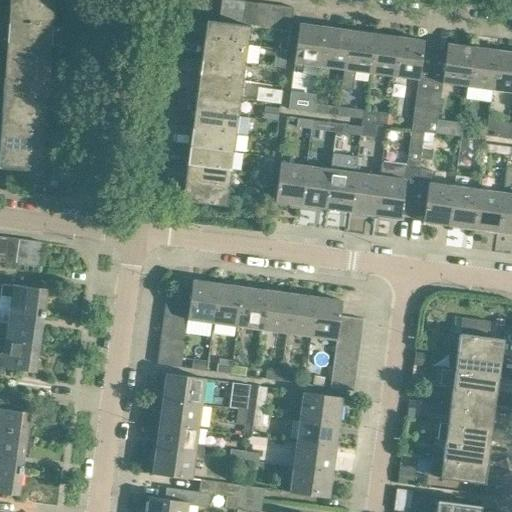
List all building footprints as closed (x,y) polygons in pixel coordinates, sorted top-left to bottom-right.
[(9,0),(9,6),(53,9),(53,0),(9,0)] [(221,0),(218,22),(230,23),(233,0),(221,0)] [(234,0),(233,0),(230,23),(242,25),(245,1),(234,0)] [(245,1),(242,25),(250,26),(253,26),(256,3),(245,1)] [(253,26),(265,28),(268,4),(256,3),(253,26)] [(268,4),(265,28),(277,29),(280,6),(268,4)] [(7,24),(52,27),(53,9),(9,6),(7,24)] [(277,29),(290,31),(293,8),(280,6),(277,29)] [(230,23),(218,22),(206,20),(204,39),(247,45),(250,26),(242,25),(230,23)] [(52,27),(7,24),(6,42),(50,45),(52,27)] [(299,24),(293,63),(318,67),(324,27),(299,24)] [(324,27),(318,67),(343,70),(348,30),(324,27)] [(348,30),(343,70),(368,73),(373,34),(348,30)] [(373,34),(368,73),(393,77),(398,37),(373,34)] [(398,37),(393,77),(418,80),(418,78),(430,79),(433,54),(422,52),(423,41),(398,37)] [(245,62),(247,45),(204,39),(201,57),(245,62)] [(6,42),(5,60),(49,63),(49,62),(59,63),(60,46),(50,45),(6,42)] [(441,83),(467,87),(472,47),(447,44),(445,56),(433,54),(430,79),(441,81),(441,83)] [(497,51),(472,47),(467,87),(492,90),(497,51)] [(492,90),(511,92),(511,52),(497,51),(492,90)] [(243,80),(245,62),(201,57),(199,75),(243,80)] [(5,60),(4,78),(48,81),(49,63),(5,60)] [(240,98),(243,80),(199,75),(196,92),(240,98)] [(2,96),(46,99),(48,81),(4,78),(2,96)] [(254,100),(280,103),(281,91),(256,88),(254,100)] [(423,131),(426,108),(428,91),(416,90),(411,130),(423,131)] [(428,91),(426,108),(423,131),(435,133),(441,93),(428,91)] [(238,116),(240,98),(196,92),(194,110),(238,116)] [(2,96),(1,114),(45,117),(46,99),(2,96)] [(312,112),(313,104),(299,102),(298,110),(312,112)] [(313,104),(312,112),(337,116),(338,107),(313,104)] [(337,116),(361,119),(362,111),(351,109),(338,107),(337,116)] [(235,134),(238,116),(194,110),(192,128),(235,134)] [(362,111),(361,119),(361,123),(375,125),(386,126),(387,114),(362,111)] [(0,128),(0,131),(44,135),(45,117),(1,114),(0,128)] [(310,129),(311,121),(311,120),(297,118),(297,119),(296,127),(310,129)] [(311,120),(311,121),(310,129),(335,133),(336,124),(311,120)] [(461,136),(469,138),(471,123),(462,122),(461,136)] [(360,128),(359,136),(373,138),(375,125),(361,123),(360,127),(360,128)] [(359,136),(360,128),(360,127),(336,124),(335,133),(351,135),(359,136)] [(485,135),(510,139),(511,130),(486,126),(485,135)] [(233,152),(235,134),(192,128),(189,146),(233,152)] [(379,176),(374,215),(399,219),(400,212),(412,214),(412,215),(418,168),(419,158),(421,148),(423,131),(411,130),(406,166),(381,163),(379,176)] [(0,131),(0,149),(43,153),(44,135),(0,131)] [(468,151),(469,138),(461,136),(459,150),(468,151)] [(483,152),(508,155),(509,147),(484,143),(483,152)] [(189,146),(187,164),(231,169),(233,152),(189,146)] [(433,150),(421,148),(419,158),(431,160),(433,150)] [(0,168),(41,171),(43,153),(0,149),(0,168)] [(325,209),(349,212),(354,173),(356,160),(351,159),(331,156),(330,169),(325,209)] [(274,202),(299,205),(305,166),(280,163),(274,202)] [(231,169),(187,164),(184,182),(228,187),(231,169)] [(305,166),(299,205),(325,209),(330,169),(305,166)] [(418,168),(412,215),(412,213),(423,215),(422,222),(448,225),(454,186),(429,183),(431,170),(418,168)] [(349,212),(374,215),(379,176),(354,173),(349,212)] [(226,206),(228,187),(184,182),(182,200),(226,206)] [(448,225),(472,229),(478,189),(454,186),(448,225)] [(472,229),(497,232),(503,193),(478,189),(472,229)] [(497,232),(511,234),(511,194),(503,193),(497,232)] [(3,262),(14,264),(17,239),(7,237),(3,262)] [(14,264),(26,266),(29,240),(17,239),(14,264)] [(42,242),(29,240),(26,266),(38,267),(42,242)] [(186,318),(211,322),(216,284),(192,280),(190,296),(188,307),(186,318)] [(1,284),(0,293),(0,311),(41,317),(41,316),(43,317),(44,310),(43,310),(45,290),(1,284)] [(211,322),(236,325),(242,287),(216,284),(211,322)] [(236,325),(261,329),(267,290),(242,287),(236,325)] [(261,329),(285,332),(291,294),(267,290),(261,329)] [(164,304),(188,307),(190,296),(166,292),(164,304)] [(291,294),(285,332),(310,335),(315,297),(291,294)] [(310,335),(336,339),(338,327),(339,316),(341,301),(315,297),(310,335)] [(163,316),(186,318),(188,307),(164,304),(163,316)] [(0,320),(9,322),(7,339),(38,343),(41,317),(0,311),(0,320)] [(163,316),(161,328),(184,331),(186,318),(163,316)] [(339,316),(338,327),(362,331),(363,319),(351,318),(339,316)] [(459,333),(456,352),(500,358),(503,339),(487,337),(489,321),(461,318),(459,334),(459,333)] [(338,327),(336,339),(360,342),(362,331),(338,327)] [(161,328),(160,340),(183,343),(184,331),(161,328)] [(5,352),(0,351),(0,374),(3,375),(4,367),(34,371),(38,343),(7,339),(5,352)] [(336,339),(334,351),(358,354),(360,342),(336,339)] [(160,340),(158,352),(182,355),(183,343),(160,340)] [(334,351),(333,363),(357,366),(358,354),(334,351)] [(158,352),(156,364),(180,367),(182,355),(158,352)] [(456,352),(454,370),(498,376),(500,358),(456,352)] [(191,369),(205,371),(206,362),(192,360),(191,369)] [(229,374),(230,365),(226,364),(217,363),(216,372),(229,374)] [(357,366),(333,363),(331,375),(355,378),(357,366)] [(229,374),(245,376),(246,367),(236,366),(230,365),(229,374)] [(266,370),(265,379),(279,381),(280,372),(266,370)] [(454,370),(452,388),(495,394),(498,376),(454,370)] [(280,372),(279,381),(294,383),(295,374),(280,372)] [(201,404),(204,379),(165,373),(162,399),(201,404)] [(355,378),(331,375),(329,388),(353,391),(355,378)] [(258,386),(254,411),(263,412),(266,387),(258,386)] [(452,388),(449,406),(493,412),(495,394),(452,388)] [(302,392),(299,417),(338,422),(342,398),(302,392)] [(239,395),(238,409),(246,410),(248,396),(239,395)] [(198,429),(201,404),(162,399),(158,424),(198,429)] [(449,406),(447,424),(491,429),(493,412),(449,406)] [(0,436),(25,440),(29,413),(0,409),(0,436)] [(244,424),(246,410),(238,409),(236,423),(244,424)] [(261,426),(263,412),(254,411),(252,425),(253,425),(261,426)] [(335,448),(338,422),(299,417),(295,443),(335,448)] [(439,423),(437,440),(445,441),(488,447),(491,429),(447,424),(439,423)] [(158,424),(155,449),(194,454),(198,429),(158,424)] [(0,464),(21,467),(25,440),(0,436),(0,464)] [(445,441),(442,459),(486,465),(488,447),(445,441)] [(295,443),(292,467),(332,472),(335,448),(295,443)] [(155,449),(152,474),(191,479),(194,454),(155,449)] [(229,459),(243,461),(244,452),(230,450),(229,459)] [(258,454),(244,452),(243,461),(257,462),(258,454)] [(442,459),(440,478),(483,484),(486,465),(442,459)] [(0,491),(17,494),(20,473),(22,474),(23,467),(21,467),(0,464),(0,491)] [(292,467),(289,492),(328,498),(332,472),(292,467)] [(166,488),(211,494),(226,496),(238,498),(240,485),(200,480),(198,492),(166,487),(166,488)] [(240,485),(238,498),(262,501),(263,489),(240,485)] [(149,497),(146,511),(185,511),(187,502),(210,506),(211,494),(166,488),(164,499),(149,497)] [(225,508),(236,509),(238,498),(226,496),(225,508)] [(254,511),(260,511),(262,501),(238,498),(236,509),(254,511)] [(435,511),(479,511),(480,506),(437,500),(435,511)]
